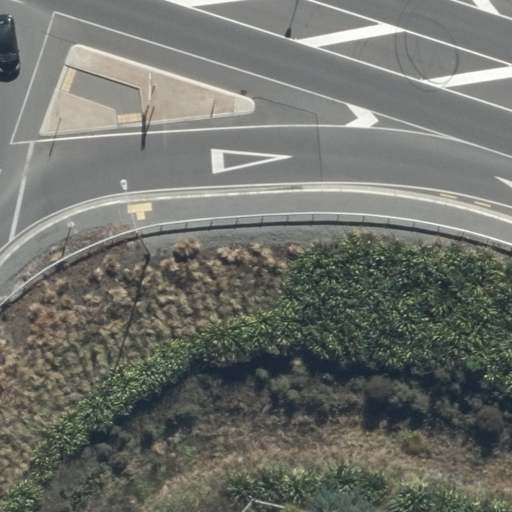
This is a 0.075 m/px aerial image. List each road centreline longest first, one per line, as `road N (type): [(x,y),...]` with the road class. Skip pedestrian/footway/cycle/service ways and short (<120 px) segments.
road 1 (motorway): [(511,150),(414,159),(250,153),(77,174),(0,197)]
road 2 (tertiary): [(199,0),(511,94)]
